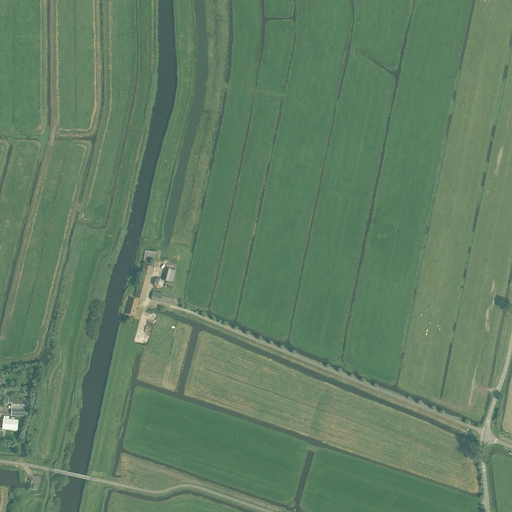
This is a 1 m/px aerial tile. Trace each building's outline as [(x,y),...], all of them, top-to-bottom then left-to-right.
[(156,260),(157,252),(145,250),(143,264),(151,265),(152,259),(156,260)] [(144,300),(153,267),(144,265),(135,297),(144,300)] [(173,283),(176,271),(167,269),(164,280),(173,283)] [(157,289),(162,287),(164,282),(160,279),(155,280),(154,285),(157,289)] [(171,305),(173,299),(163,297),(163,295),(153,293),(151,300),(171,305)] [(134,316),(138,301),(130,298),(126,314),(134,316)] [(27,416),(27,400),(8,400),(8,403),(12,403),(11,416),(27,416)]
